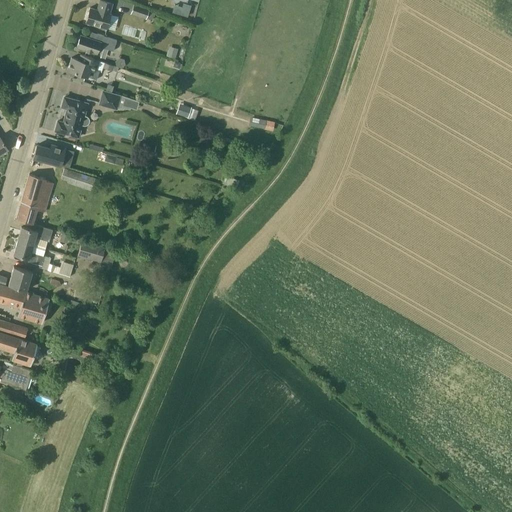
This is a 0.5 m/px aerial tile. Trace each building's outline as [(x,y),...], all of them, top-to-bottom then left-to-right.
[(113,4),(109,3),(99,0),(97,10),(90,8),(85,23),(108,29),(112,15),(110,14),(113,4)] [(182,7),(174,4),(172,12),(187,17),(190,6),(183,3),(182,7)] [(149,9),(135,4),(131,14),(146,19),(146,18),(149,10),(149,9)] [(149,10),(146,18),(152,20),(154,12),(149,10)] [(92,32),(90,38),(80,35),(76,47),(96,54),(98,47),(105,48),(113,51),(117,41),(92,32)] [(177,52),(168,49),(166,56),(175,58),(177,52)] [(67,70),(96,80),(99,71),(96,70),(99,60),(80,54),(78,60),(71,57),(67,70)] [(112,71),(113,66),(114,66),(105,63),(103,68),(112,71)] [(121,96),(102,91),(98,105),(117,110),(118,108),(121,96)] [(139,101),(121,96),(118,108),(123,109),(123,108),(130,110),(130,108),(137,110),(139,101)] [(89,104),(74,100),(64,97),(62,107),(67,108),(64,122),(58,121),(55,130),(80,137),(83,125),(87,126),(88,125),(89,123),(89,120),(88,118),(86,117),(85,117),(89,104)] [(191,107),(180,103),(176,114),(188,118),(191,107)] [(256,118),(254,126),(271,130),(272,127),(273,128),(275,122),(256,118)] [(33,158),(34,158),(35,158),(60,166),(65,149),(51,145),(50,148),(46,147),(37,145),(33,158)] [(117,157),(106,154),(104,161),(115,164),(117,157)] [(95,178),(64,168),(61,179),(67,181),(67,182),(91,191),(95,178)] [(46,179),(39,177),(29,174),(16,219),(33,224),(37,210),(45,213),(54,184),(45,182),(46,179)] [(222,184),(237,188),(239,180),(224,176),(222,184)] [(17,240),(45,248),(47,240),(48,241),(51,229),(38,225),(36,231),(21,227),(17,240)] [(68,234),(61,232),(59,241),(66,242),(68,234)] [(50,258),(43,256),(45,248),(17,240),(13,254),(28,258),(27,263),(47,270),(49,264),(50,258)] [(115,250),(82,240),(77,255),(111,265),(115,250)] [(47,270),(70,277),(74,265),(62,261),(60,267),(49,264),(47,270)] [(23,269),(14,266),(8,285),(26,290),(31,271),(23,269)] [(104,286),(106,275),(98,273),(96,284),(104,286)] [(41,323),(48,298),(0,284),(0,303),(21,309),(18,317),(41,323)] [(88,306),(71,300),(70,305),(86,310),(88,306)] [(26,329),(0,320),(0,331),(23,339),(23,338),(26,329)] [(0,347),(14,352),(11,360),(15,361),(14,364),(31,370),(31,369),(28,368),(36,342),(23,338),(23,339),(0,331),(0,347)] [(119,363),(127,366),(128,362),(125,361),(126,360),(126,358),(120,355),(117,363),(119,363)] [(0,377),(1,377),(0,379),(0,380),(28,389),(32,376),(29,375),(31,370),(14,364),(13,364),(11,368),(4,365),(2,371),(0,370),(0,377)] [(21,400),(10,396),(7,406),(25,413),(29,403),(21,400)]
